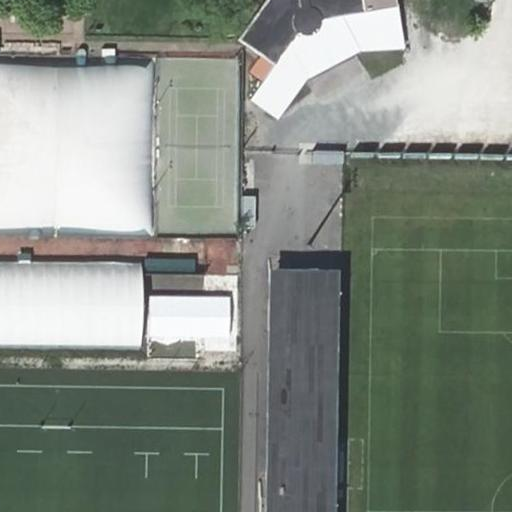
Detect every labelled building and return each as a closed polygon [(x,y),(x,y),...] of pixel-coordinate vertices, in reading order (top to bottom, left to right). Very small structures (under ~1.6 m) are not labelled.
[(258,101),(284,117),(310,76),(355,47),(402,41),(395,0),(268,0),(258,17),(262,20),(247,46),(264,56),(256,72),(270,81),(258,101)] [(463,0),(409,0),(419,77),(472,71),(463,0)] [(242,43),(247,46),(262,20),(258,17),(246,35),(242,43)] [(0,229),(109,230),(109,203),(132,203),(132,157),(106,157),(106,136),(96,136),(96,166),(71,166),(71,78),(155,78),(155,65),(0,65),(0,229)] [(342,146),(299,147),(300,158),(341,157),(342,146)] [(264,225),(264,157),(242,157),(241,225),(264,225)] [(286,235),(338,236),(339,183),(287,182),(286,235)] [(139,258),(0,256),(0,346),(138,349),(139,258)] [(329,511),(332,271),(278,270),(274,511),(329,511)]
